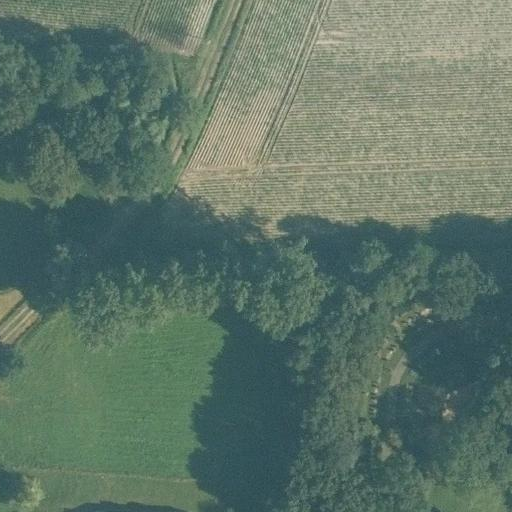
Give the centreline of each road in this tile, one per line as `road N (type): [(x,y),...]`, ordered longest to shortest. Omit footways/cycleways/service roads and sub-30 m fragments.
road 1 (track): [(132,210),(209,105),(244,0)]
road 2 (track): [(132,210),(76,153),(42,96),(0,58)]
road 3 (track): [(0,338),(132,210)]
